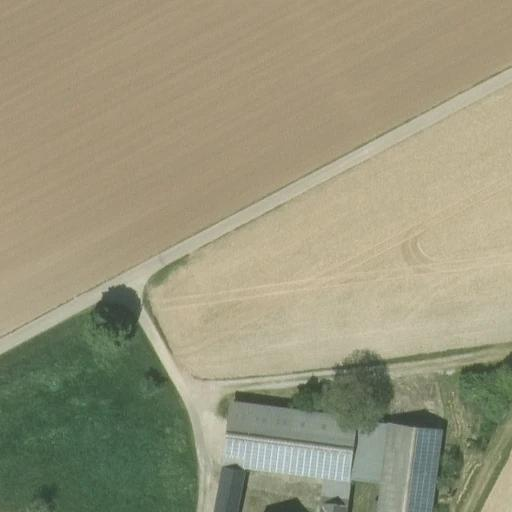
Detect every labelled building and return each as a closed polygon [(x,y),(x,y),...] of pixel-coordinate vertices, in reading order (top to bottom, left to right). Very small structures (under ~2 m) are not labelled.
[(233,404),(224,466),(245,471),(245,466),(325,476),(348,480),(348,479),(357,420),(233,404)] [(351,479),(383,484),(391,424),(357,420),(348,479),(351,479)] [(431,511),(442,431),(391,424),(383,484),(379,511),(431,511)] [(223,466),(221,483),(242,487),(245,471),(224,466),(223,466)] [(322,503),(348,507),(351,479),(348,479),(348,480),(325,476),(322,503)] [(237,511),(242,487),(221,483),(215,511),(237,511)] [(346,511),(348,507),(322,503),(320,511),(346,511)]
